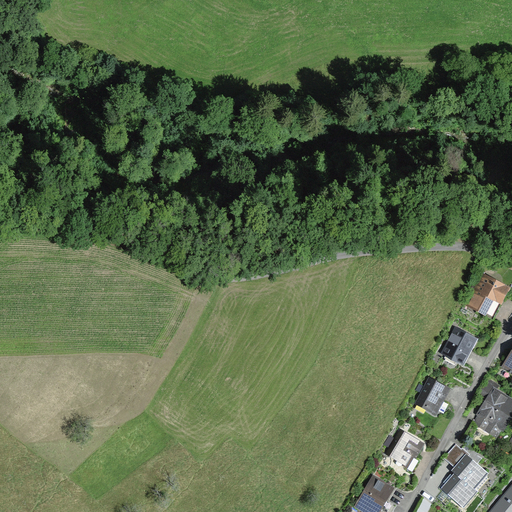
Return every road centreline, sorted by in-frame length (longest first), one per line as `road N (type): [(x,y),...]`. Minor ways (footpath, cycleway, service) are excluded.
road 1 (residential): [(511,247),(396,249),(265,275),(211,276),(120,239),(0,225)]
road 2 (residential): [(511,322),(404,511)]
